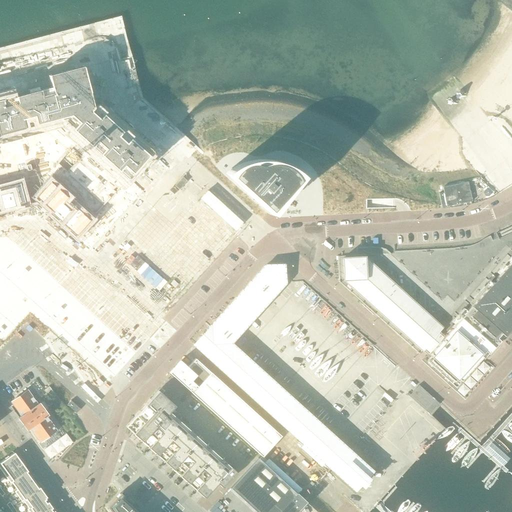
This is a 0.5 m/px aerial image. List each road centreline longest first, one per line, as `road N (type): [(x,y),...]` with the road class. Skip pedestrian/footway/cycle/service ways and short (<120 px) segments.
road 1 (unclassified): [(511,361),(464,414),(304,270)]
road 2 (unclassified): [(114,426),(126,396),(272,242)]
road 3 (unknown): [(0,249),(17,244),(47,274),(94,286),(171,349)]
road 4 (unclassified): [(316,233),(456,225),(511,205)]
road 5 (residential): [(114,426),(18,348)]
